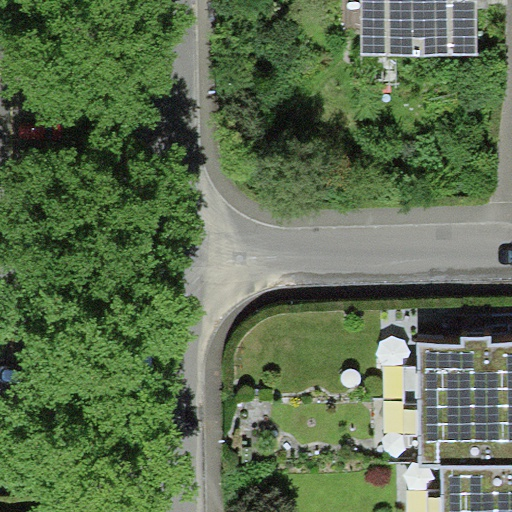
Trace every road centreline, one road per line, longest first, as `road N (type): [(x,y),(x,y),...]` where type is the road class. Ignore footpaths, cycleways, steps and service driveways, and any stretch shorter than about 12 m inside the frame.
road 1 (residential): [(511,251),(171,261)]
road 2 (residential): [(171,261),(167,0)]
road 3 (residential): [(174,511),(171,261)]
